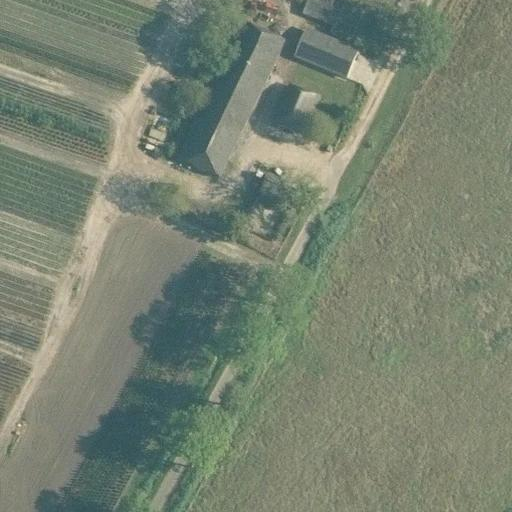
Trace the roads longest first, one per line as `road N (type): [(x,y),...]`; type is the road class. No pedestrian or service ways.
road 1 (unclassified): [(158,511),(345,163)]
road 2 (track): [(423,0),(345,163)]
